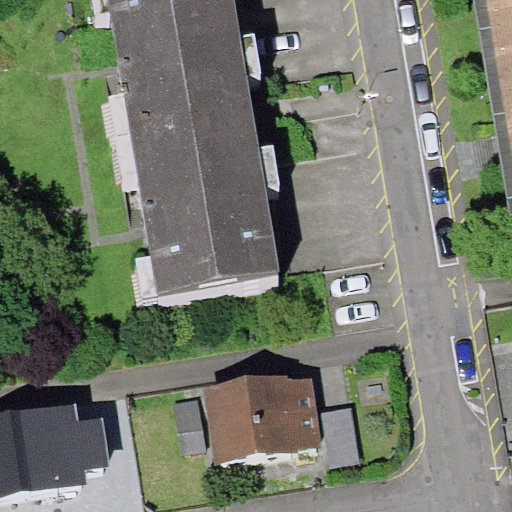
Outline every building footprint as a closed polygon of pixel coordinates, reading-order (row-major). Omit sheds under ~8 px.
[(252,111),(233,0),(108,0),(159,294),(280,274),(252,111)] [(474,0),(511,213),(511,212),(511,152),(510,141),(486,0),(474,0)] [(511,0),(486,0),(510,141),(511,152),(511,0)] [(247,381),(204,388),(216,465),(299,453),(298,449),(322,445),(312,378),(289,382),(288,375),(247,381)] [(198,400),(173,404),(182,454),(206,450),(198,400)] [(77,404),(0,415),(0,497),(87,484),(85,469),(109,465),(101,417),(79,421),(77,404)] [(351,408),(322,412),(330,468),(360,464),(351,408)]
